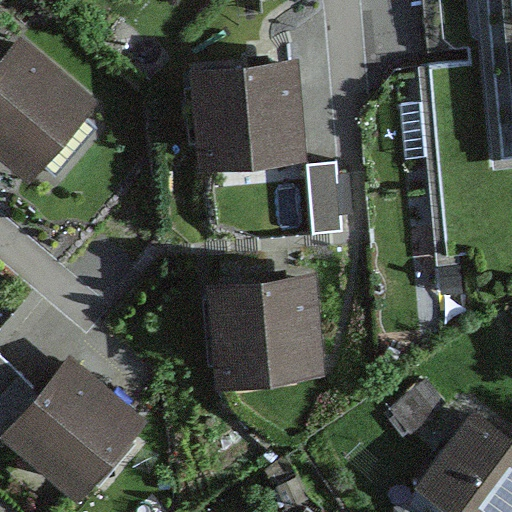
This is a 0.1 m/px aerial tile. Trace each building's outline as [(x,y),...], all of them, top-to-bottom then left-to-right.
[(511,0),(428,0),(438,105),(398,109),(412,274),(511,265),(511,0)] [(105,96),(34,37),(0,77),(0,139),(41,173),(105,96)] [(315,162),(310,69),(209,75),(214,168),(315,162)] [(330,371),(325,279),(225,283),(229,376),(330,371)] [(155,413),(84,353),(19,431),(91,490),(155,413)] [(511,511),(511,422),(490,407),(440,478),(489,511),(511,511)]
